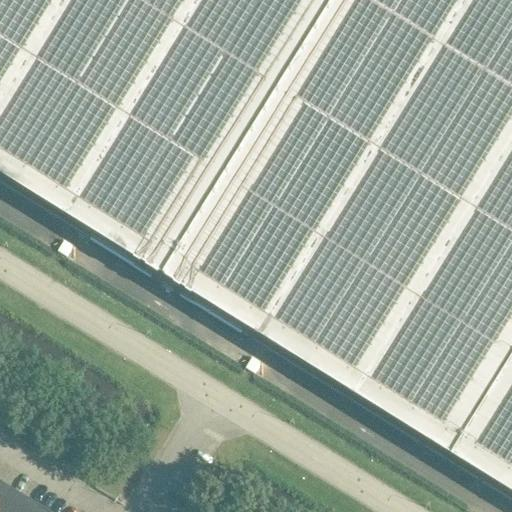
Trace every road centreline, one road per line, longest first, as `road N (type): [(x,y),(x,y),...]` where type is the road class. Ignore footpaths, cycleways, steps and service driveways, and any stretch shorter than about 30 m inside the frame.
road 1 (unclassified): [(390,511),(0,268)]
road 2 (unknown): [(201,394),(127,511)]
